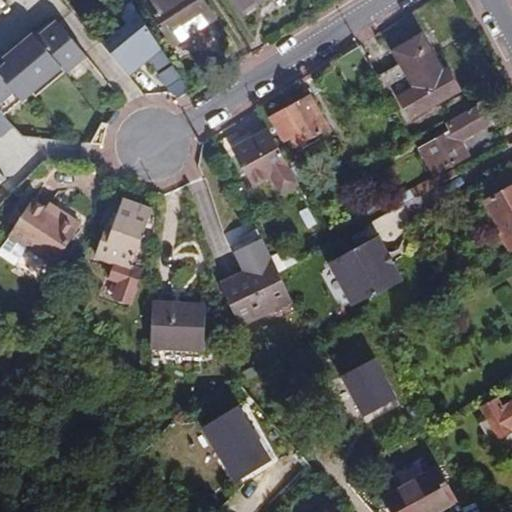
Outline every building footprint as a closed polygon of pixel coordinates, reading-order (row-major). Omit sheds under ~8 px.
[(151,0),(146,3),(173,46),(215,19),(203,0),(151,0)] [(232,0),(241,15),(264,0),(232,0)] [(136,60),(159,45),(136,11),(99,42),(123,71),(136,60)] [(6,64),(25,86),(54,62),(62,72),(83,54),(56,22),(6,64)] [(410,118),(454,93),(442,71),(421,35),(393,51),(401,64),(377,77),(391,102),(398,98),(410,118)] [(376,76),(359,45),(334,61),(352,92),(376,76)] [(0,99),(0,111),(6,119),(62,72),(54,62),(25,86),(16,94),(12,89),(0,99)] [(0,74),(12,89),(16,94),(25,86),(6,64),(0,68),(0,74)] [(454,93),(459,90),(447,69),(442,71),(454,93)] [(0,99),(12,89),(0,74),(0,99)] [(320,114),(310,96),(270,118),(283,140),(290,137),(294,146),(324,130),(316,116),(320,114)] [(486,125),(476,109),(450,124),(453,131),(420,149),(435,175),(468,156),(459,141),(486,125)] [(328,128),(320,114),(316,116),(324,130),(328,128)] [(511,123),(500,130),(509,146),(511,144),(511,123)] [(102,151),(104,127),(93,126),(91,150),(102,151)] [(298,183),(268,128),(231,149),(253,187),(270,178),(279,194),(298,183)] [(493,135),(501,151),(509,146),(500,130),(493,135)] [(453,165),(394,198),(399,208),(458,175),(453,165)] [(511,186),(486,201),(502,231),(499,233),(509,252),(511,250),(511,186)] [(33,198),(9,235),(26,246),(55,264),(81,224),(61,211),(59,215),(47,207),(33,198)] [(123,282),(118,294),(131,298),(135,287),(132,286),(137,271),(132,269),(152,210),(122,199),(107,241),(101,239),(94,257),(118,265),(113,279),(123,282)] [(59,215),(61,211),(49,204),(47,207),(59,215)] [(0,248),(0,257),(14,266),(26,246),(9,235),(0,248)] [(329,264),(353,306),(373,295),(374,297),(402,282),(377,237),(329,264)] [(240,326),(292,300),(279,274),(272,259),(262,238),(235,251),(246,272),(220,285),(240,326)] [(272,259),(279,274),(299,263),(291,248),(272,259)] [(150,345),(205,347),(207,304),(152,302),(150,345)] [(364,415),(399,397),(377,355),(342,373),(364,415)] [(510,422),(511,425),(511,398),(502,404),(498,397),(480,407),(494,432),(510,422)] [(204,428),(234,485),(270,465),(240,409),(204,428)] [(498,438),(511,431),(511,425),(510,422),(494,432),(498,438)] [(436,511),(457,500),(438,466),(383,497),(390,511),(436,511)]
